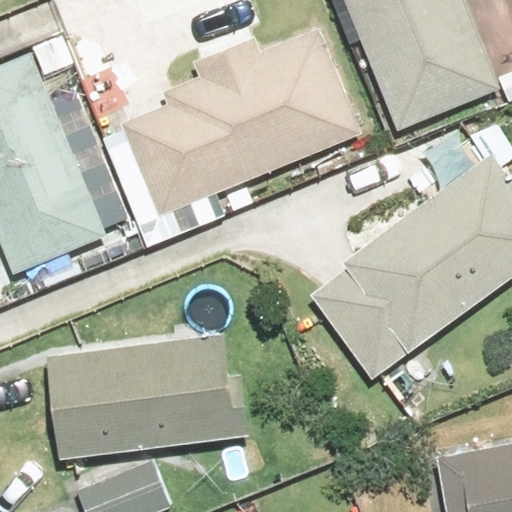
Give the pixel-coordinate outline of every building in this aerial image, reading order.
[(357,0),(409,125),(511,83),(511,81),(478,0),(357,0)] [(133,120),(171,210),(372,127),(329,23),(271,47),(265,35),(203,60),(209,73),(170,89),(176,102),(133,120)] [(117,233),(42,48),(0,65),(0,211),(2,211),(25,269),(117,233)] [(388,375),(511,281),(511,160),(501,147),(319,285),(388,375)] [(62,343),(74,451),(261,431),(249,322),(62,343)] [(511,511),(511,435),(448,447),(460,511),(511,511)] [(158,456),(81,483),(91,511),(165,511),(177,508),(158,456)]
